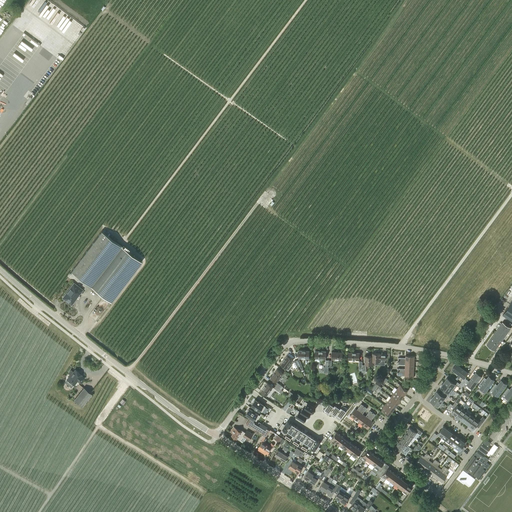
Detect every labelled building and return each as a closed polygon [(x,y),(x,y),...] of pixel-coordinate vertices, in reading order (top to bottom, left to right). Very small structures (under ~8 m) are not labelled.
[(0,0),(0,31),(23,0),(22,0),(0,0)] [(29,30),(43,41),(51,31),(41,23),(39,26),(35,23),(29,30)] [(142,261),(107,236),(109,233),(104,230),(103,233),(101,231),(71,272),(111,302),(142,261)] [(81,289),(74,284),(63,298),(70,303),(81,289)] [(511,321),(511,301),(503,315),(511,321)] [(495,350),(511,328),(503,322),(487,345),(495,350)] [(372,353),(372,356),(372,357),(372,356),(372,365),(375,365),(375,362),(379,362),(380,360),(386,360),(386,354),(380,354),(372,353)] [(286,368),(293,360),(287,356),(280,364),(286,369),(286,368)] [(453,368),(452,369),(454,371),(460,375),(463,378),(460,381),(461,382),(460,384),(462,386),(467,380),(464,378),(468,373),(456,364),(453,368)] [(277,369),(270,378),(276,382),(283,374),(277,369)] [(72,376),(66,383),(72,388),(74,385),(75,385),(79,380),(81,382),(84,378),(81,376),(82,375),(75,370),(71,375),(72,376)] [(467,380),(462,386),(465,388),(467,385),(472,388),(475,384),(479,378),(481,376),(480,375),(476,373),(469,381),(467,380)] [(489,376),(487,379),(485,381),(483,380),(478,386),(480,388),(485,392),(488,388),(492,382),(494,380),(492,379),(489,376)] [(447,378),(443,382),(452,388),(455,384),(457,386),(459,383),(454,379),(452,382),(447,378)] [(495,384),(491,390),(489,392),(488,394),(490,395),(491,394),(492,392),(497,396),(498,396),(501,392),(500,392),(505,386),(506,384),(505,383),(501,380),(498,386),(495,384)] [(452,388),(443,382),(440,387),(445,391),(444,393),(449,397),(451,394),(448,393),(452,388)] [(266,396),(273,387),(267,383),(261,392),(266,396)] [(277,383),(275,385),(283,391),(286,393),(287,390),(283,387),(277,383)] [(283,391),(275,385),(274,388),(281,394),(283,391)] [(400,385),(397,390),(404,395),(407,391),(400,385)] [(508,388),(503,394),(501,396),(504,398),(503,399),(508,403),(510,400),(511,397),(511,387),(510,390),(508,388)] [(82,406),(92,394),(84,388),(74,400),(82,406)] [(404,395),(397,390),(394,394),(401,399),(404,395)] [(449,397),(444,393),(442,395),(437,391),(433,396),(441,402),(445,398),(447,399),(449,397)] [(401,399),(394,394),(391,398),(398,403),(401,399)] [(441,402),(433,396),(430,400),(438,406),(441,402)] [(398,403),(391,398),(388,402),(395,407),(398,403)] [(255,399),(251,405),(256,408),(254,409),(259,412),(260,411),(262,412),(266,406),(259,402),(260,402),(258,401),(258,402),(255,399)] [(458,404),(451,412),(456,416),(461,408),(464,405),(465,403),(461,400),(458,404)] [(302,406),(303,407),(311,412),(312,413),(315,408),(305,401),(302,406)] [(329,402),(323,411),(328,415),(329,413),(334,406),(329,402)] [(388,402),(385,406),(392,411),(395,407),(388,402)] [(334,406),(329,413),(334,417),(335,416),(340,408),(335,404),(334,406)] [(355,419),(364,406),(361,404),(357,410),(355,409),(350,416),(355,419)] [(456,416),(455,416),(459,418),(460,419),(466,411),(468,408),(464,405),(461,408),(456,416)] [(367,408),(364,406),(355,419),(359,422),(364,415),(362,414),(367,408)] [(381,410),(382,411),(381,412),(383,413),(384,412),(389,416),(392,411),(385,406),(381,410)] [(300,411),(300,412),(307,416),(308,417),(311,412),(303,407),(300,411)] [(340,408),(335,416),(340,419),(346,411),(341,407),(340,408)] [(249,408),(246,414),(256,421),(260,415),(258,414),(259,412),(254,409),(253,411),(249,408)] [(298,410),(295,415),(304,421),(307,416),(300,412),(300,411),(298,410)] [(365,417),(364,415),(359,422),(363,425),(373,413),(370,411),(365,417)] [(470,415),(466,411),(460,419),(464,422),(470,415)] [(373,413),(363,425),(368,429),(373,422),(371,421),(375,415),(373,413)] [(470,415),(464,422),(464,423),(468,425),(469,425),(474,418),(470,415)] [(246,423),(263,434),(266,430),(254,423),(255,422),(249,418),(246,423)] [(474,418),(469,425),(468,426),(472,428),(473,429),(473,428),(474,429),(475,426),(479,421),(474,418)] [(283,423),(279,428),(286,432),(287,431),(292,424),(290,423),(287,421),(285,425),(283,423)] [(292,424),(287,431),(291,434),(296,426),(292,424)] [(296,426),(291,434),(292,434),(295,436),(300,429),(296,426)] [(442,437),(448,430),(443,426),(438,434),(442,437)] [(249,440),(253,435),(249,432),(249,433),(246,431),(245,433),(241,431),(241,432),(234,427),(232,430),(230,432),(233,434),(232,436),(236,439),(236,438),(240,441),(241,441),(239,440),(242,436),(245,438),(246,438),(249,440)] [(416,439),(419,434),(420,435),(422,432),(415,427),(413,429),(410,427),(406,431),(414,437),(416,439)] [(300,429),(295,436),(299,439),(304,432),(300,429)] [(448,429),(448,430),(442,437),(446,440),(452,433),(451,432),(451,433),(448,429)] [(336,432),(336,433),(334,431),(329,438),(335,443),(341,435),(336,432)] [(406,431),(403,436),(411,441),(414,437),(406,431)] [(299,439),(298,440),(303,442),(308,434),(304,432),(299,439)] [(452,432),(452,433),(446,440),(451,443),(456,436),(455,436),(452,432)] [(308,434),(303,442),(307,445),(307,444),(312,437),(308,434)] [(345,438),(341,435),(335,443),(339,446),(345,438)] [(403,436),(400,440),(407,445),(411,441),(403,436)] [(457,436),(456,436),(451,443),(455,447),(460,439),(457,436)] [(261,452),(267,444),(264,442),(267,438),(264,437),(261,441),(262,442),(258,447),(259,448),(258,450),(261,452)] [(312,437),(307,444),(311,446),(311,447),(316,439),(312,437)] [(349,441),(345,438),(339,446),(343,449),(349,441)] [(311,446),(310,448),(317,452),(320,447),(318,446),(320,442),(316,439),(311,447),(311,446)] [(460,439),(455,447),(459,450),(457,453),(460,455),(465,448),(463,446),(465,444),(465,443),(464,442),(461,439),(460,439)] [(397,445),(395,447),(398,449),(405,455),(407,452),(406,452),(410,447),(407,446),(407,445),(400,440),(399,442),(398,441),(396,444),(397,444),(397,445)] [(464,468),(463,470),(467,473),(468,471),(473,475),(479,479),(481,476),(484,473),(487,468),(490,465),(485,461),(486,459),(484,458),(490,448),(488,447),(490,443),(485,440),(479,448),(464,468)] [(349,441),(343,449),(347,452),(353,444),(349,441)] [(270,445),(267,444),(261,452),(265,454),(266,453),(267,453),(271,448),(272,448),(274,445),(271,443),(270,445)] [(353,444),(347,452),(352,455),(357,448),(353,444)] [(294,452),(301,456),(304,452),(297,448),(294,452)] [(361,451),(357,448),(352,455),(356,458),(361,451)] [(280,458),(283,453),(278,450),(274,455),(280,458)] [(368,450),(362,457),(361,456),(359,459),(365,463),(366,460),(372,453),(368,450)] [(288,456),(283,453),(280,458),(285,462),(288,456)] [(372,453),(366,460),(371,463),(376,456),(372,453)] [(420,466),(429,454),(427,453),(424,456),(422,455),(416,463),(420,466)] [(431,456),(429,454),(420,466),(425,469),(431,461),(429,460),(431,456)] [(376,456),(371,463),(375,466),(380,459),(376,456)] [(372,470),(376,473),(379,475),(384,468),(381,466),(384,462),(380,459),(375,466),(372,470)] [(433,463),(431,461),(425,469),(429,472),(438,461),(435,459),(433,463)] [(294,470),(298,464),(292,461),(288,467),(294,470)] [(440,463),(438,461),(429,472),(433,476),(439,468),(437,466),(440,463)] [(298,464),(294,470),(299,474),(303,467),(298,464)] [(439,468),(433,476),(438,479),(446,467),(444,465),(441,469),(439,468)] [(449,469),(446,467),(438,479),(442,482),(448,474),(446,472),(449,469)] [(314,483),(314,484),(318,477),(321,479),(323,475),(327,469),(325,468),(323,471),(322,471),(321,472),(319,471),(319,470),(317,469),(313,474),(309,481),(311,482),(311,483),(313,484),(314,483)] [(384,468),(379,475),(381,477),(382,476),(386,479),(392,472),(387,468),(386,470),(384,468)] [(313,474),(308,471),(304,477),(309,481),(313,474)] [(396,475),(392,472),(386,479),(390,482),(396,475)] [(334,493),(335,493),(339,485),(336,483),(335,484),(332,482),(333,479),(334,480),(337,475),(336,474),(333,478),(332,479),(325,491),(327,492),(327,493),(329,494),(330,494),(330,493),(333,495),(334,493)] [(400,478),(396,475),(390,482),(395,485),(400,478)] [(324,481),(320,487),(325,491),(332,479),(333,478),(330,477),(326,483),(324,481)] [(404,481),(400,478),(395,485),(399,488),(404,481)] [(408,484),(404,481),(399,488),(403,491),(408,484)] [(412,487),(408,484),(403,491),(407,494),(408,494),(411,491),(411,490),(410,490),(412,487)] [(339,485),(335,493),(337,494),(335,497),(340,500),(345,492),(340,489),(341,487),(339,485)] [(345,492),(340,500),(345,504),(347,501),(349,503),(353,498),(356,492),(348,487),(345,492)] [(353,498),(349,503),(352,505),(350,507),(355,511),(357,509),(360,504),(362,501),(357,497),(360,491),(358,489),(356,492),(353,498)] [(367,504),(365,506),(369,508),(373,502),(375,500),(372,498),(371,500),(370,499),(367,504)] [(357,509),(355,511),(356,511),(361,511),(362,511),(366,511),(369,508),(365,506),(367,504),(362,501),(360,504),(357,509)]
